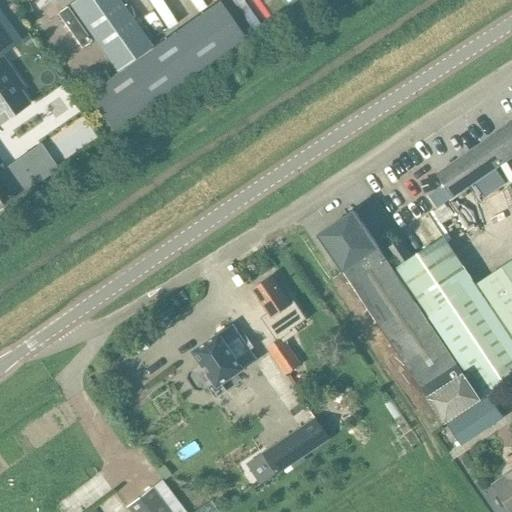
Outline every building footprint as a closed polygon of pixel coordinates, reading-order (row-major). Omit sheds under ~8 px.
[(117,0),(78,0),(71,5),(117,72),(151,48),(117,0)] [(219,3),(87,96),(111,130),(243,37),(219,3)] [(66,7),(56,15),(80,49),(91,42),(66,7)] [(0,55),(1,55),(19,41),(0,14),(0,55)] [(1,55),(0,55),(0,111),(2,110),(7,117),(28,103),(18,89),(23,86),(1,55)] [(511,123),(438,174),(454,198),(511,158),(511,123)] [(89,128),(75,138),(84,150),(97,140),(89,128)] [(40,144),(0,171),(0,179),(14,200),(58,170),(40,144)] [(344,272),(380,248),(355,212),(319,236),(344,272)] [(401,241),(388,249),(403,271),(416,263),(401,241)] [(511,261),(476,285),(447,243),(398,275),(380,248),(344,272),(446,423),(511,378),(511,261)] [(291,306),(284,295),(272,279),(254,291),(270,315),(263,320),(275,337),(300,320),(290,306),(291,306)] [(258,361),(245,341),(233,325),(194,352),(202,363),(189,372),(188,379),(196,391),(202,393),(208,389),(215,398),(225,392),(219,384),(248,364),(250,366),(258,361)] [(287,376),(299,368),(282,343),(270,351),(274,357),(287,376)] [(461,447),(504,418),(490,398),(447,426),(461,447)] [(316,419),(263,454),(276,475),(277,476),(292,467),(305,458),(331,441),(329,439),(316,419)] [(511,511),(511,473),(493,486),(510,511),(511,511)] [(168,509),(165,505),(152,488),(125,508),(128,511),(181,511),(175,504),(168,509)]
